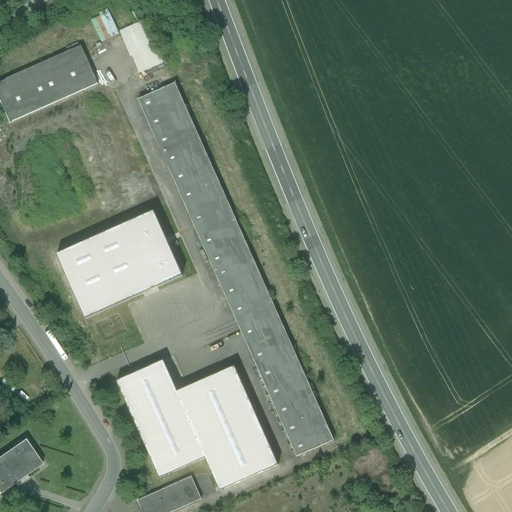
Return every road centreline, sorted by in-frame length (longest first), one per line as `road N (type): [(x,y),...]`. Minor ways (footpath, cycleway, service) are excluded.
road 1 (primary): [(216,0),(345,318),(448,511)]
road 2 (residential): [(0,280),(110,449),(112,474),(93,511)]
